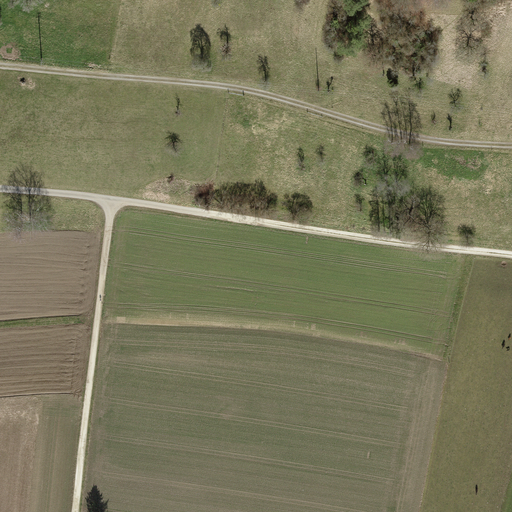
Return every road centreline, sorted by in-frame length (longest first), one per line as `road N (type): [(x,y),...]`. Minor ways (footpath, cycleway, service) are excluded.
road 1 (track): [(511,147),(451,144),(231,87),(0,64)]
road 2 (track): [(511,254),(0,188)]
road 3 (track): [(77,511),(113,198)]
